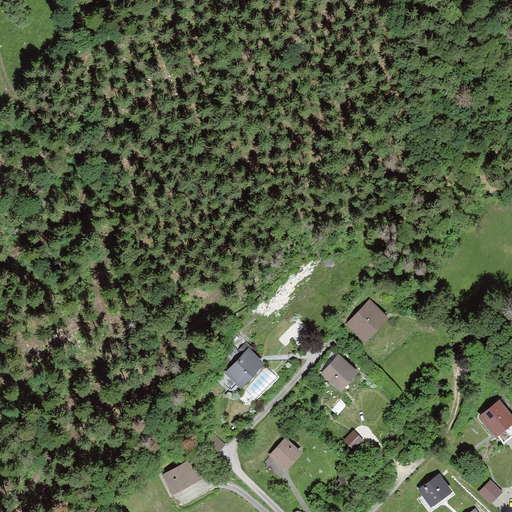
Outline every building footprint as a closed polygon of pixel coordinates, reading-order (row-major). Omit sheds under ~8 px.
[(368,305),(349,325),(366,340),(384,320),(368,305)] [(313,331),(305,339),(317,351),(325,343),(313,331)] [(226,358),(234,351),(229,346),(221,353),(226,358)] [(248,350),(225,373),(241,388),(263,364),(248,350)] [(341,390),(355,376),(337,358),(323,373),(341,390)] [(511,416),(500,402),(481,417),(498,438),(511,426),(511,416)] [(214,456),(225,445),(215,436),(204,447),(214,456)] [(271,455),(286,469),(301,453),(286,439),(271,455)] [(193,461),(164,476),(173,493),(202,479),(193,461)] [(439,475),(419,490),(431,506),(452,492),(439,475)] [(491,480),(480,492),(491,503),(502,492),(491,480)]
